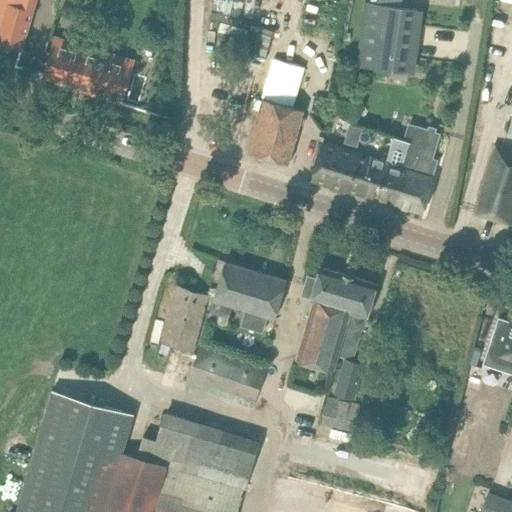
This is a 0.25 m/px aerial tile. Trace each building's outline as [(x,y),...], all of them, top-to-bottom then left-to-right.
[(0,0),(0,43),(21,50),(35,0),(0,0)] [(242,9),(222,0),(212,0),(206,16),(233,28),(242,9)] [(255,132),(249,151),(289,162),(294,143),(304,109),(331,0),(274,0),(252,88),(266,92),(265,97),(261,110),(260,112),(255,132)] [(358,48),(356,65),(408,73),(418,10),(402,7),(402,5),(366,1),(366,2),(365,2),(363,14),(363,18),(358,48)] [(55,35),(44,74),(92,88),(90,93),(123,103),(134,66),(102,57),(105,50),(55,35)] [(400,204),(423,211),(438,159),(433,157),(440,132),(429,129),(429,128),(425,127),(414,133),(404,168),(410,170),(400,204)] [(390,162),(363,154),(323,143),(312,178),(400,204),(410,170),(390,164),(390,162)] [(511,148),(495,144),(475,212),(510,223),(511,217),(511,148)] [(225,260),(219,279),(207,322),(226,328),(233,305),(275,317),(281,298),(286,279),(225,260)] [(211,298),(221,264),(210,261),(200,295),(211,298)] [(313,300),(296,359),(314,364),(333,370),(346,324),(350,311),(341,309),(351,275),(320,265),(317,276),(306,273),(304,281),(303,286),(300,295),(310,297),(310,299),(313,300)] [(351,275),(341,309),(350,311),(346,324),(358,328),(363,329),(367,316),(371,301),(377,282),(351,275)] [(493,330),(483,361),(511,370),(511,307),(509,317),(503,333),(493,330)] [(201,342),(189,376),(255,399),(268,364),(268,363),(265,362),(250,357),(245,355),(227,349),(201,340),(201,342)] [(346,357),(335,393),(353,398),(363,362),(346,357)] [(15,511),(137,511),(152,462),(137,458),(123,453),(135,413),(52,389),(15,511)] [(327,397),(321,424),(354,431),(360,403),(349,401),(349,402),(339,400),(339,399),(327,397)] [(166,466),(153,511),(238,511),(260,441),(164,412),(156,440),(144,436),(137,458),(152,462),(166,466)]
